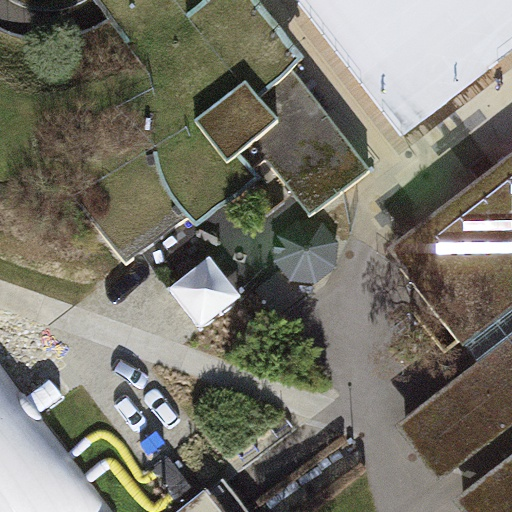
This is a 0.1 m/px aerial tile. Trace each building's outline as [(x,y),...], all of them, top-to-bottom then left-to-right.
[(222,0),(219,3),(215,0),(137,0),(156,141),(170,194),(203,233),(263,186),(242,160),(288,125),(267,98),(307,66),(255,0),(222,0)] [(511,165),(396,252),(469,350),(511,317),(511,165)] [(204,279),(158,209),(160,207),(142,179),(98,208),(163,306),(204,279)] [(98,377),(162,460),(203,428),(139,346),(98,377)] [(511,347),(405,429),(449,485),(511,436),(511,347)] [(465,511),(511,511),(511,466),(460,506),(465,511)] [(239,511),(225,491),(194,511),(239,511)]
